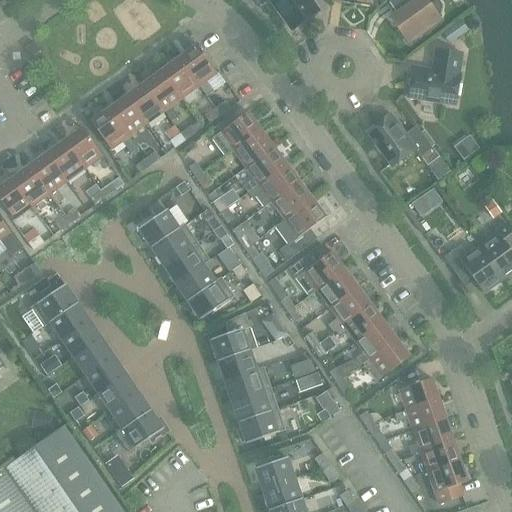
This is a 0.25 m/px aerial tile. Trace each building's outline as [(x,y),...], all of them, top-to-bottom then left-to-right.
[(269,0),(292,30),(308,19),(318,12),(309,0),(269,0)] [(439,18),(441,5),(437,0),(436,0),(430,5),(426,0),(390,0),(388,2),(396,12),(389,17),(408,44),(441,21),(439,18)] [(459,20),(442,32),(450,43),(467,31),(459,20)] [(39,51),(34,43),(26,49),(31,57),(39,51)] [(206,81),(217,74),(196,45),(178,58),(199,87),(199,86),(206,96),(213,91),(206,81)] [(458,75),(461,54),(435,50),(433,66),(435,66),(434,72),(412,68),(407,98),(440,103),(454,106),(459,76),(458,75)] [(160,71),(181,99),(199,87),(178,58),(160,71)] [(181,99),(160,71),(143,84),(164,112),(163,112),(171,122),(178,118),(170,107),(181,99)] [(146,125),(163,112),(164,112),(143,84),(125,96),(146,125)] [(146,125),(125,96),(108,109),(128,137),(146,125)] [(214,109),(220,116),(230,109),(225,102),(214,109)] [(90,122),(110,150),(122,142),(130,154),(137,149),(128,137),(108,109),(90,122)] [(220,116),(214,109),(204,116),(209,123),(220,116)] [(247,112),(219,133),(211,139),(225,157),(233,152),(232,151),(260,130),(247,112)] [(420,156),(431,149),(415,128),(405,135),(390,114),(366,132),(391,167),(415,150),(420,156)] [(179,134),(185,141),(202,128),(197,122),(179,134)] [(64,141),(84,169),(102,156),(82,128),(64,141)] [(273,148),(260,130),(232,151),(233,152),(245,168),(273,148)] [(185,141),(179,134),(169,141),(174,149),(185,141)] [(46,154),(67,182),(84,169),(64,141),(46,154)] [(286,165),(273,148),(245,168),(253,179),(246,184),(243,186),(248,193),(286,165)] [(144,159),(149,167),(160,159),(155,152),(144,159)] [(28,166),(49,195),(49,194),(57,204),(63,200),(56,190),(67,182),(46,154),(28,166)] [(149,167),(144,159),(134,167),(139,174),(149,167)] [(439,161),(429,168),(437,180),(448,172),(439,161)] [(195,178),(202,173),(195,163),(188,168),(195,178)] [(299,182),(286,165),(248,193),(252,200),(255,198),(263,208),(271,203),(299,182)] [(11,179),(31,208),(49,195),(28,166),(11,179)] [(202,173),(195,178),(202,189),(210,184),(202,173)] [(31,208),(11,179),(0,186),(0,201),(14,220),(31,208)] [(184,182),(175,188),(181,196),(189,191),(184,182)] [(312,200),(299,182),(271,203),(283,220),(274,227),(274,228),(312,200)] [(100,191),(105,199),(115,191),(110,184),(100,191)] [(105,199),(100,191),(90,199),(95,206),(105,199)] [(227,193),(213,204),(220,214),(227,209),(234,204),(227,193)] [(422,196),(412,204),(420,216),(431,208),(422,196)] [(325,217),(312,200),(274,228),(287,245),(279,251),(287,261),(317,239),(309,229),(325,217)] [(491,200),(483,206),(493,220),(501,214),(491,200)] [(159,201),(149,208),(155,218),(165,211),(159,201)] [(65,217),(70,224),(80,216),(75,209),(65,217)] [(227,209),(220,214),(227,224),(234,219),(227,209)] [(140,232),(137,234),(142,242),(145,240),(150,247),(150,248),(178,229),(165,211),(155,218),(138,229),(140,232)] [(65,217),(56,223),(62,230),(70,224),(65,217)] [(214,217),(206,222),(213,232),(221,226),(214,217)] [(22,248),(9,232),(0,219),(0,241),(11,257),(22,248)] [(244,250),(251,244),(258,239),(246,222),(232,232),(244,250)] [(479,247),(502,280),(511,273),(511,253),(510,250),(511,248),(511,233),(505,223),(495,230),(497,233),(479,247)] [(178,229),(150,248),(151,249),(151,248),(163,266),(197,243),(185,225),(178,229)] [(221,226),(213,232),(218,240),(226,235),(221,226)] [(33,251),(43,243),(38,236),(27,244),(33,251)] [(197,243),(190,247),(163,266),(175,284),(202,265),(209,260),(197,243)] [(251,244),(244,250),(251,260),(258,255),(251,244)] [(502,280),(479,247),(467,255),(459,245),(443,257),(462,284),(471,277),(483,294),(502,280)] [(228,248),(217,256),(229,273),(232,271),(240,266),(228,248)] [(308,296),(315,292),(316,291),(344,270),(331,252),(315,264),(308,254),(287,269),(295,280),(308,296)] [(34,264),(24,271),(30,280),(40,273),(34,264)] [(202,265),(175,284),(187,301),(186,301),(187,302),(215,283),(202,265)] [(357,287),(344,270),(316,291),(329,308),(357,287)] [(57,274),(47,281),(50,285),(60,279),(57,274)] [(45,278),(34,285),(40,293),(50,285),(47,281),(45,278)] [(215,283),(187,302),(200,320),(233,297),(221,279),(215,283)] [(64,285),(30,308),(43,327),(50,322),(77,304),(77,303),(64,285)] [(370,305),(357,287),(329,308),(337,319),(327,326),(332,333),(335,331),(334,331),(370,305)] [(287,312),(294,307),(287,297),(280,302),(287,312)] [(77,304),(50,322),(62,340),(89,322),(77,304),(78,304),(77,304)] [(383,322),(370,305),(334,331),(335,331),(339,338),(347,332),(355,343),(383,322)] [(294,307),(287,312),(294,323),(301,318),(294,307)] [(249,351),(257,348),(244,314),(225,324),(229,334),(210,340),(218,361),(249,351)] [(89,322),(62,340),(74,358),(101,340),(89,322)] [(355,359),(360,365),(360,366),(362,364),(396,339),(383,322),(355,343),(362,353),(355,359)] [(279,323),(269,331),(275,340),(286,333),(279,323)] [(311,348),(318,343),(311,333),(304,338),(311,348)] [(31,335),(21,342),(30,355),(40,349),(31,335)] [(288,336),(282,340),(288,348),(294,344),(288,336)] [(318,358),(326,353),(333,349),(326,339),(319,343),(318,343),(311,348),(318,358)] [(409,357),(396,339),(362,364),(376,382),(381,378),(409,357)] [(101,340),(74,358),(86,376),(113,357),(101,340)] [(249,351),(218,361),(225,382),(256,371),(249,351)] [(53,357),(38,367),(45,377),(60,367),(53,357)] [(113,357),(86,376),(98,394),(125,375),(113,357)] [(310,359),(300,363),(304,375),(314,371),(310,359)] [(336,384),(343,378),(336,368),(329,373),(336,384)] [(256,371),(225,382),(232,403),(270,389),(263,369),(256,371)] [(317,373),(306,377),(310,389),(321,385),(317,373)] [(125,375),(98,394),(110,412),(138,393),(125,375)] [(343,378),(336,384),(343,394),(350,389),(343,378)] [(405,411),(438,400),(431,379),(398,390),(405,411)] [(55,384),(47,390),(53,399),(61,393),(55,384)] [(270,389),(232,403),(239,422),(238,422),(238,423),(277,409),(270,389)] [(341,410),(328,390),(322,394),(316,398),(325,410),(330,418),(341,410)] [(82,392),(74,398),(80,406),(88,401),(82,392)] [(138,393),(110,412),(122,430),(150,411),(150,410),(149,411),(138,393)] [(438,400),(405,411),(394,415),(396,423),(408,419),(412,432),(445,420),(438,400)] [(277,409),(238,423),(239,424),(239,423),(242,432),(238,433),(241,442),(245,441),(246,444),(285,431),(277,409)] [(325,410),(316,415),(322,424),(330,418),(325,410)] [(122,430),(116,434),(128,453),(149,439),(152,443),(168,431),(160,419),(157,421),(150,412),(150,411),(122,430)] [(34,412),(31,427),(49,429),(51,415),(34,412)] [(366,412),(359,417),(366,427),(373,422),(381,419),(381,417),(378,415),(376,414),(374,413),(371,413),(370,414),(368,415),(366,412)] [(419,452),(452,440),(445,420),(412,432),(419,452)] [(373,422),(366,427),(373,438),(380,433),(373,422)] [(13,459),(0,468),(0,473),(27,511),(121,511),(62,426),(13,459)] [(90,427),(82,432),(89,441),(96,436),(90,427)] [(426,473),(459,461),(452,440),(419,452),(426,473)] [(391,464),(398,459),(391,449),(384,454),(391,464)] [(322,454),(314,460),(320,469),(322,471),(330,465),(322,454)] [(259,467),(255,469),(262,490),(294,479),(286,458),(274,462),(272,459),(258,464),(259,467)] [(398,459),(391,464),(398,475),(405,470),(398,459)] [(459,461),(426,473),(433,493),(434,493),(438,504),(462,496),(458,484),(466,481),(459,461)] [(330,465),(322,471),(329,483),(338,477),(330,465)] [(124,467),(112,475),(120,487),(132,479),(124,467)] [(0,511),(27,511),(0,473),(0,511)] [(411,478),(404,483),(411,493),(418,488),(411,478)] [(294,479),(262,490),(269,510),(269,511),(301,500),(301,499),(294,479)] [(347,491),(339,497),(346,506),(347,508),(355,502),(347,491)] [(301,500),(269,511),(270,511),(269,511),(305,511),(301,500),(302,500),(301,500)] [(361,511),(355,502),(347,508),(349,511),(361,511)]
